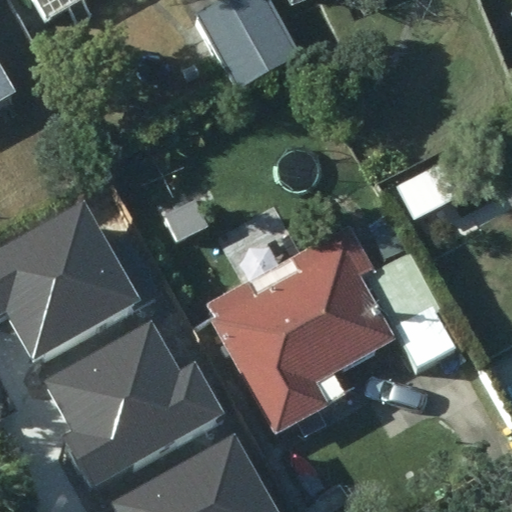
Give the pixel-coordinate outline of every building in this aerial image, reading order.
[(37,0),(49,21),(86,0),(37,0)] [(302,60),(267,0),(225,0),(192,19),(235,96),(302,60)] [(314,0),(287,0),(291,9),(314,0)] [(0,104),(13,97),(0,73),(0,104)] [(190,189),(158,207),(178,244),(209,228),(190,189)] [(376,274),(351,229),(209,307),(217,322),(211,326),(274,441),(333,410),(320,386),(397,344),(394,338),(441,313),(410,256),(376,274)] [(81,431),(16,467),(40,511),(145,511),(215,473),(138,335),(54,382),(81,431)]
